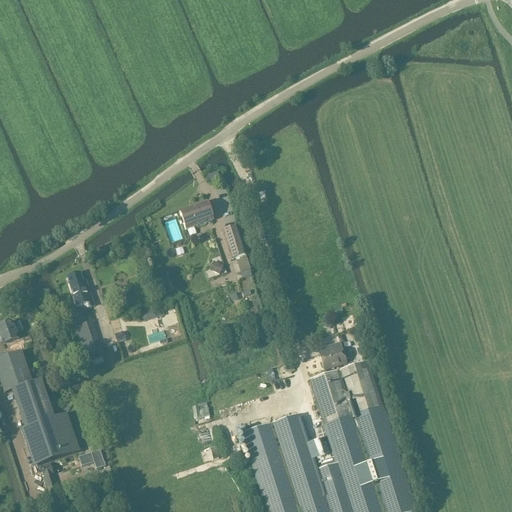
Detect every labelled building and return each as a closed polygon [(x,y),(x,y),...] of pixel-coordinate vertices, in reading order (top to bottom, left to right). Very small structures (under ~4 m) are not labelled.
[(186,231),(214,221),(207,203),(179,212),(186,231)] [(231,261),(245,256),(237,228),(223,233),(231,261)] [(217,265),(213,274),(218,276),(223,268),(217,265)] [(81,275),(67,279),(77,308),(82,306),(90,304),(93,303),(86,282),(84,283),(81,275)] [(91,308),(90,304),(82,306),(83,311),(69,316),(82,356),(101,350),(88,309),(91,308)] [(0,335),(4,345),(18,340),(12,323),(0,327),(0,335)] [(332,347),(333,351),(320,355),(324,371),(346,365),(340,344),(332,347)] [(66,415),(54,420),(41,382),(32,385),(22,354),(0,361),(0,381),(5,395),(12,393),(24,430),(21,431),(34,469),(79,454),(66,415)] [(309,382),(310,384),(327,439),(309,444),(301,417),(242,435),(266,511),(415,511),(368,363),(309,382)] [(97,454),(78,460),(81,468),(91,465),(93,470),(101,467),(97,454)] [(57,491),(50,465),(40,467),(48,494),(57,491)]
